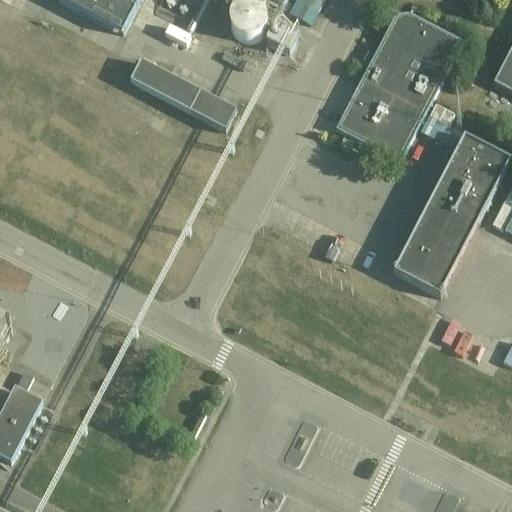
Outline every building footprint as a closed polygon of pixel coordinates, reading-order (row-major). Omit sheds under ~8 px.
[(64,0),(65,0),(127,33),(139,9),(143,0),(64,0)] [(262,0),(285,12),(291,0),(262,0)] [(299,0),(290,18),(311,29),(326,0),(299,0)] [(465,0),(487,11),(492,0),(465,0)] [(268,35),(270,27),(268,20),(266,16),(264,13),(257,8),(250,7),(246,7),(241,8),(235,12),(232,16),(230,20),(229,27),(230,35),(232,38),(235,42),(240,46),(247,48),(252,48),(256,47),(260,45),(264,42),(267,38),(268,35)] [(336,136),(402,170),(468,47),(402,12),(336,136)] [(511,53),(493,88),(511,98),(511,53)] [(238,115),(144,66),(133,87),(227,137),(238,115)] [(465,143),(455,162),(395,278),(441,302),(511,168),(465,143)] [(372,276),(389,285),(394,276),(377,267),(372,276)] [(511,337),(495,332),(488,351),(510,359),(511,353),(511,337)] [(44,365),(35,381),(56,392),(65,376),(44,365)] [(0,466),(9,471),(43,406),(26,397),(33,382),(25,378),(0,425),(0,466)]
